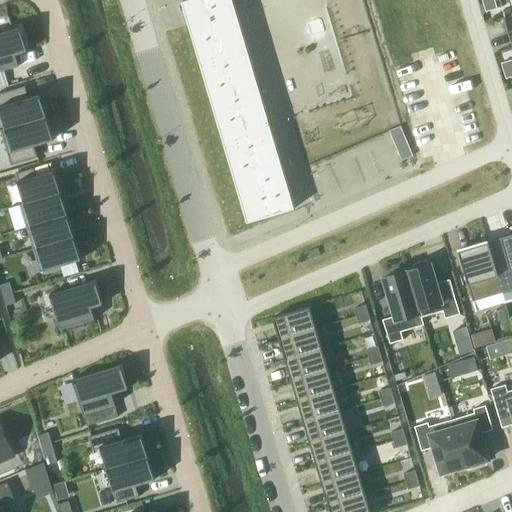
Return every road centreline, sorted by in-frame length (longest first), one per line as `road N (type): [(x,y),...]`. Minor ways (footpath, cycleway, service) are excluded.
road 1 (residential): [(47,0),(145,321)]
road 2 (residential): [(511,141),(213,268)]
road 3 (residential): [(228,316),(511,193)]
road 4 (unclassified): [(132,0),(213,268)]
road 5 (unclassified): [(228,316),(284,511)]
road 6 (residential): [(145,321),(203,511)]
road 7 (residential): [(145,321),(0,385)]
road 8 (residential): [(511,141),(467,0)]
